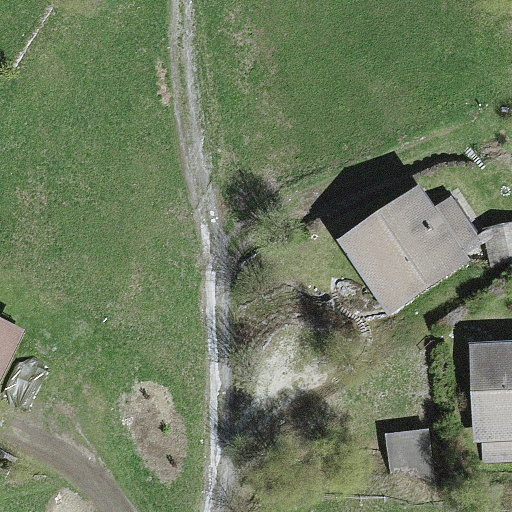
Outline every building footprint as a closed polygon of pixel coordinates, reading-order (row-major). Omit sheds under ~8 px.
[(414,197),(335,247),(381,320),(460,270),(414,197)] [(511,228),(479,233),(485,272),(511,268),(511,228)] [(0,361),(10,340),(0,335),(0,361)] [(511,349),(460,352),(465,451),(511,448),(511,349)] [(426,436),(380,439),(384,494),(430,491),(426,436)]
